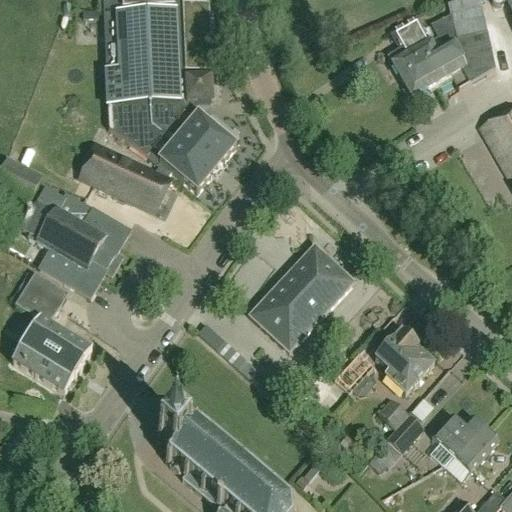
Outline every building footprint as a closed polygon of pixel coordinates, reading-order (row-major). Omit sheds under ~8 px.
[(123,0),(124,11),(104,12),(108,133),(146,161),(148,158),(160,168),(196,122),(196,107),(212,106),(211,82),(206,82),(205,74),(208,74),(206,8),(192,9),(191,0),(174,1),(173,0),(123,0)] [(495,75),(481,6),(488,3),(486,0),(471,0),(448,8),(451,20),(431,29),(432,31),(424,34),(418,22),(392,37),(400,53),(390,58),(395,66),(392,67),(412,103),(435,90),(437,94),(453,86),(458,96),(495,75)] [(511,114),(481,132),(511,186),(511,114)] [(198,120),(160,168),(196,199),(235,153),(232,149),(237,142),(212,121),(206,127),(198,120)] [(167,183),(170,179),(160,171),(155,177),(96,149),(80,183),(156,219),(172,185),(167,183)] [(7,163),(0,177),(0,211),(22,223),(43,182),(7,163)] [(91,304),(129,237),(65,200),(63,205),(45,195),(23,234),(32,239),(20,258),(42,271),(40,275),(91,304)] [(354,287),(314,249),(248,321),(288,359),(354,287)] [(39,325),(12,367),(65,400),(92,356),(50,330),(69,300),(35,279),(16,310),(39,325)] [(419,353),(403,338),(377,366),(378,368),(388,377),(385,380),(406,399),(434,369),(418,354),(419,353)] [(225,347),(218,354),(245,378),(251,371),(225,347)] [(387,446),(408,421),(391,405),(378,420),(395,435),(386,445),(387,446)] [(424,435),(408,421),(387,446),(389,448),(375,462),(389,476),(401,459),(424,435)] [(212,445),(210,443),(213,439),(203,431),(200,434),(198,432),(200,429),(197,427),(195,430),(191,427),(189,431),(192,433),(191,435),(189,434),(186,437),(176,429),(179,425),(176,422),(173,426),(170,423),(156,440),(159,443),(156,446),(159,449),(162,445),(172,454),(170,457),(171,458),(170,460),(167,457),(164,460),(167,463),(165,466),(168,468),(170,465),(172,467),(169,471),(180,479),(183,476),(185,477),(182,481),(184,482),(182,484),(214,511),(291,511),(295,510),(293,506),(289,509),(279,501),(282,497),(279,495),(276,498),(267,490),(270,486),(267,484),(264,488),(249,476),(252,472),(249,469),(246,473),(232,461),(235,457),(233,455),(229,459),(215,447),(219,443),(216,441),(212,445)] [(473,453),(487,438),(471,423),(463,433),(451,422),(432,443),(455,464),(469,449),(473,453)] [(498,448),(487,438),(473,453),(469,449),(455,464),(471,478),(498,448)] [(496,496),(481,511),(511,511),(511,497),(506,505),(496,496)]
